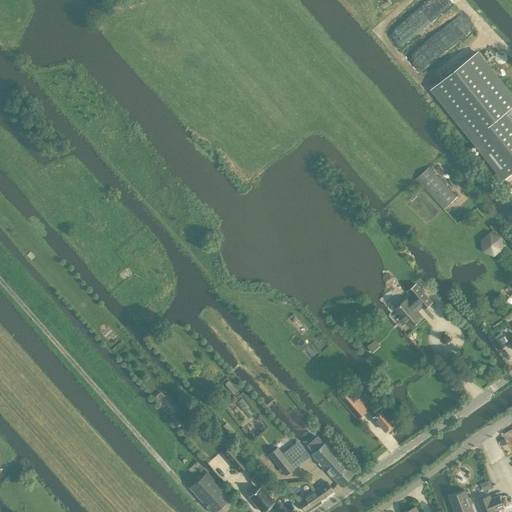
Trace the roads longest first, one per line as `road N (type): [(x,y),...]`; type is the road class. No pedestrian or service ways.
road 1 (tertiary): [(511,375),(317,511)]
road 2 (unclassified): [(377,511),(511,417)]
